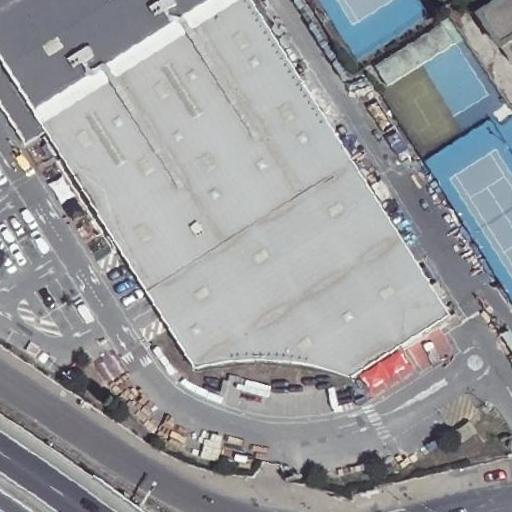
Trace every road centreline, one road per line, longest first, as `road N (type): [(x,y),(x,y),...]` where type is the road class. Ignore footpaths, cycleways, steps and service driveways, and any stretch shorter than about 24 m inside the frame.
road 1 (primary): [(206,511),(61,425)]
road 2 (motorway): [(101,511),(0,444)]
